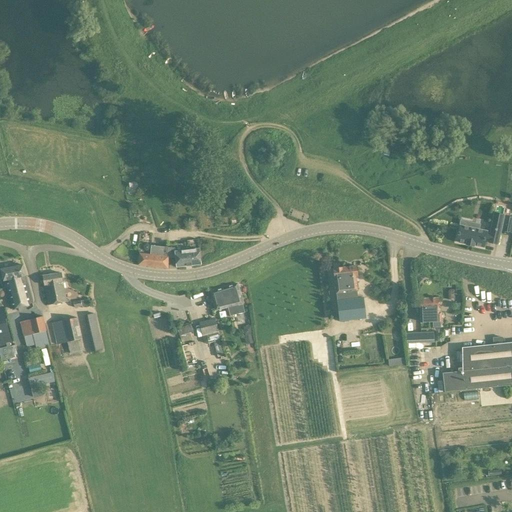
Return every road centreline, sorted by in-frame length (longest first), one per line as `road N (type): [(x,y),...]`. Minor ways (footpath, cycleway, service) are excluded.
road 1 (tertiary): [(511,266),(343,228),(290,236),(193,275),(165,276),(109,262),(46,228),(0,224)]
road 2 (track): [(431,248),(426,232),(299,156),(284,129),(264,125),(248,130),(242,161),(290,236)]
